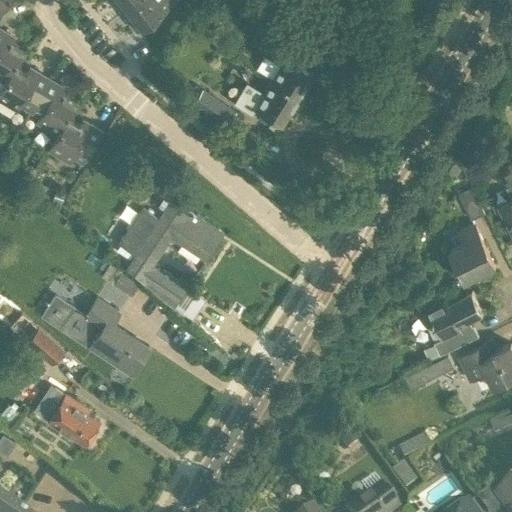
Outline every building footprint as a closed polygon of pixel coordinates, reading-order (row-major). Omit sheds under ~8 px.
[(111,0),(122,13),(138,0),(111,0)] [(138,0),(122,13),(136,31),(170,3),(167,0),(138,0)] [(282,33),(300,12),(285,0),(273,0),(261,15),(282,33)] [(14,65),(15,65),(24,50),(10,42),(14,36),(0,28),(0,78),(4,81),(14,65)] [(315,67),(289,51),(277,43),(267,58),(280,66),(271,80),(298,96),(315,67)] [(4,81),(0,86),(0,99),(16,109),(19,104),(29,110),(48,79),(29,68),(26,72),(15,65),(14,65),(4,81)] [(48,79),(29,110),(38,115),(36,120),(57,133),(67,117),(77,102),(64,94),(66,90),(48,79)] [(271,80),(263,93),(245,83),(233,102),(251,113),(253,108),(280,125),(298,96),(271,80)] [(225,125),(235,111),(201,88),(191,103),(225,125)] [(67,117),(57,133),(47,149),(68,162),(71,157),(82,163),(101,131),(82,120),(79,124),(67,117)] [(142,184),(134,191),(148,208),(156,200),(142,184)] [(511,185),(506,188),(511,199),(511,203),(500,209),(511,232),(511,185)] [(458,194),(471,220),(485,213),(472,187),(458,194)] [(55,190),(51,201),(60,204),(64,193),(55,190)] [(170,198),(157,217),(142,206),(117,243),(143,260),(136,270),(180,299),(187,287),(162,270),(161,272),(152,265),(170,237),(205,261),(223,234),(213,227),(194,215),(170,198)] [(458,230),(464,243),(449,250),(464,281),(495,266),(474,222),(458,230)] [(130,294),(138,283),(122,272),(114,283),(130,294)] [(471,326),(471,324),(469,320),(482,314),(471,292),(448,304),(445,299),(426,308),(441,338),(433,342),(440,355),(479,336),(474,326),(471,326)] [(146,349),(110,325),(118,313),(96,298),(86,313),(85,312),(83,314),(102,326),(89,346),(130,373),(146,349)] [(25,342),(51,365),(64,350),(38,327),(25,342)] [(511,346),(511,344),(497,351),(491,341),(459,357),(470,380),(485,373),(492,386),(511,376),(511,346)] [(452,366),(447,356),(429,364),(435,375),(452,366)] [(83,444),(99,421),(86,413),(88,409),(64,393),(47,419),(83,444)] [(350,432),(340,441),(346,449),(357,440),(350,432)] [(1,434),(0,435),(0,453),(5,457),(14,442),(1,434)] [(415,452),(410,443),(399,448),(404,458),(415,452)] [(415,480),(402,463),(391,471),(404,489),(415,480)] [(361,485),(368,495),(358,502),(355,498),(344,506),(348,511),(392,511),(397,509),(373,476),(361,485)] [(505,511),(511,511),(511,483),(495,497),(505,511)] [(22,509),(0,494),(0,511),(20,511),(22,509)] [(476,511),(468,500),(451,511),(476,511)]
